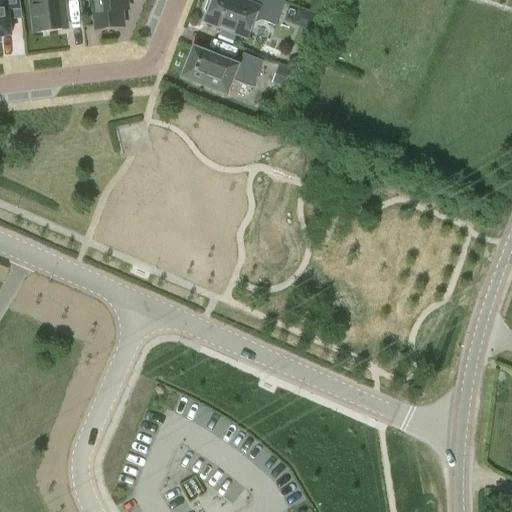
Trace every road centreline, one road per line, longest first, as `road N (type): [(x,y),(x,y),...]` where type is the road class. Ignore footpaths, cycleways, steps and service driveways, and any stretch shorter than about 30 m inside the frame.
road 1 (unclassified): [(145,307),(461,442)]
road 2 (residential): [(0,85),(144,67),(162,57),(184,0)]
road 3 (unclassified): [(91,511),(77,480),(145,307)]
road 4 (tertiary): [(461,442),(484,323),(511,250)]
road 5 (unclassified): [(0,245),(145,307)]
